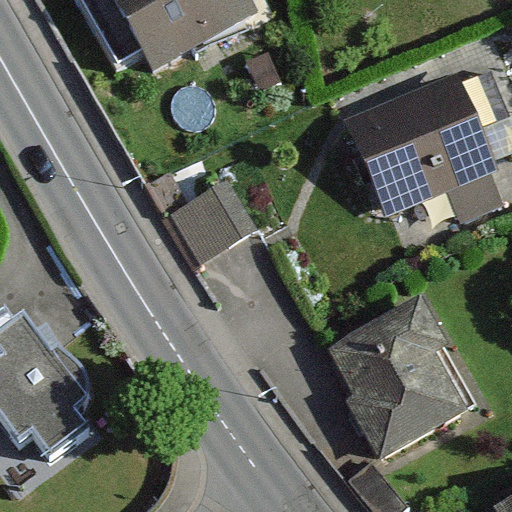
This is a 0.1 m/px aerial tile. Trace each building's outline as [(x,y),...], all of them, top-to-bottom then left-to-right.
[(65,0),(113,88),(245,10),(238,0),(65,0)] [(453,75),(347,120),(382,223),(491,177),(453,75)] [(225,186),(162,221),(190,275),(251,235),(225,186)] [(414,298),(329,357),(382,469),(467,408),(414,298)] [(31,443),(50,467),(90,438),(76,420),(86,413),(90,408),(92,403),(92,394),(89,386),(86,379),(81,373),(58,354),(50,357),(26,321),(0,339),(0,426),(20,451),(31,443)] [(403,511),(369,467),(345,485),(363,511),(403,511)]
